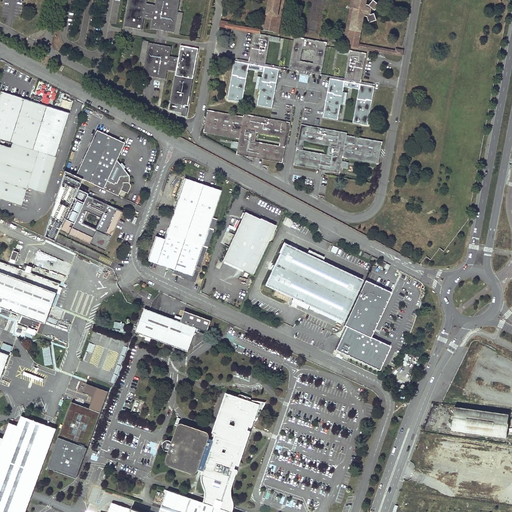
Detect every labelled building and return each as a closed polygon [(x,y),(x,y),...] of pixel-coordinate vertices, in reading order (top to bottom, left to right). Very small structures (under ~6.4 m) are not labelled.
[(128,0),(124,26),(141,29),(144,17),(152,18),(151,28),(174,32),(177,12),(179,0),(155,0),(155,5),(146,3),(146,0),(128,0)] [(269,0),(264,30),(274,32),(273,32),(274,33),(274,32),(280,0),(269,0)] [(280,0),(274,32),(278,33),(283,0),(280,0)] [(351,0),(344,44),(348,45),(355,0),(351,0)] [(355,0),(348,45),(358,47),(358,44),(363,16),(367,16),(369,22),(376,20),(374,13),(371,14),(370,12),(371,9),(372,8),(375,10),(379,4),(373,0),(370,5),(365,4),(366,0),(355,0)] [(173,34),(179,35),(183,13),(177,12),(174,32),(173,34)] [(227,24),(227,27),(254,32),(260,33),(261,30),(227,24)] [(359,89),(353,122),(368,125),(375,84),(361,81),(366,53),(350,50),(345,78),(321,74),(327,42),(295,36),(289,68),(265,64),(271,36),(260,34),(260,33),(254,32),(249,61),(235,58),(227,100),(242,102),(248,69),(263,72),(257,105),(272,108),(279,69),(330,79),(323,117),(338,120),(344,86),(359,89)] [(139,62),(144,63),(148,41),(143,40),(139,62)] [(187,106),(198,48),(180,45),(178,58),(169,56),(171,47),(148,42),(142,75),(160,78),(161,76),(165,77),(167,69),(176,71),(170,102),(187,106)] [(358,44),(358,47),(395,54),(396,50),(358,44)] [(26,100),(0,91),(0,92),(0,139),(12,143),(11,148),(0,144),(0,199),(20,206),(26,188),(43,194),(59,146),(69,113),(31,101),(26,100)] [(283,124),(283,121),(248,115),(248,117),(243,116),(208,110),(207,117),(210,117),(210,120),(206,119),(205,123),(209,124),(209,126),(205,125),(204,132),(239,139),(237,152),(283,160),(285,147),(283,147),(283,143),(280,142),(256,138),(254,138),(256,129),(257,129),(281,133),(285,134),(287,124),(283,124)] [(301,124),(296,149),(299,150),(300,146),(302,137),(303,127),(307,128),(308,126),(301,124)] [(296,149),(294,162),(340,170),(343,158),(378,164),(379,157),(376,156),(376,154),(380,155),(381,151),(377,150),(377,148),(381,149),(382,142),(347,135),(343,134),(343,132),(308,126),(307,128),(303,127),(302,137),(305,138),(329,142),(330,142),(329,151),(328,151),(303,146),(300,146),(299,150),(296,149)] [(96,130),(75,176),(82,179),(118,195),(120,190),(121,189),(126,191),(126,190),(127,190),(128,190),(130,188),(130,186),(130,185),(129,184),(128,183),(127,183),(126,183),(126,181),(129,181),(128,176),(123,177),(116,160),(124,144),(96,130)] [(283,163),(283,160),(237,152),(236,154),(283,163)] [(340,170),(294,162),(294,164),(340,173),(340,170)] [(43,236),(53,241),(59,229),(77,190),(82,179),(75,176),(64,170),(43,236)] [(181,277),(195,282),(217,219),(212,217),(221,190),(185,178),(164,238),(156,236),(147,260),(174,269),(172,273),(181,276),(181,277)] [(95,193),(86,190),(82,188),(80,192),(77,190),(59,229),(104,251),(115,227),(122,211),(93,198),(95,193)] [(260,219),(245,212),(222,260),(224,261),(244,270),(252,274),(268,240),(269,240),(276,225),(260,218),(260,219)] [(291,242),(290,246),(322,261),(324,257),(291,242)] [(308,305),(343,321),(362,280),(322,261),(290,246),(284,243),(265,285),(293,298),(308,305)] [(244,270),(224,261),(223,262),(243,272),(244,270)] [(0,307),(45,324),(52,306),(60,284),(15,268),(0,262),(0,307)] [(391,292),(365,280),(343,326),(345,327),(334,350),(378,370),(390,346),(369,337),(391,292)] [(308,305),(293,298),(291,302),(307,309),(308,305)] [(135,332),(146,336),(145,339),(150,341),(151,338),(166,343),(175,319),(144,308),(135,332)] [(184,310),(180,322),(196,328),(207,332),(211,320),(184,310)] [(180,322),(175,319),(166,343),(188,351),(196,328),(180,322)] [(89,407),(101,412),(108,391),(97,387),(89,407)] [(181,424),(180,425),(179,426),(173,443),(171,440),(169,439),(167,439),(163,441),(165,442),(164,444),(162,444),(163,447),(164,449),(167,451),(169,451),(171,450),(167,460),(168,461),(168,462),(170,463),(194,471),(196,471),(197,470),(198,467),(204,469),(203,472),(203,473),(203,474),(204,474),(203,493),(204,495),(204,496),(204,498),(204,500),(203,502),(202,502),(167,490),(159,511),(142,511),(132,508),(130,511),(99,511),(98,511),(230,511),(231,511),(232,511),(233,509),(233,506),(232,502),(231,493),(232,485),(238,469),(234,468),(235,467),(236,464),(239,465),(251,431),(250,430),(248,430),(249,426),(251,426),(252,427),(254,419),(257,420),(265,402),(252,403),(251,405),(249,404),(251,400),(251,398),(250,397),(240,394),(239,397),(227,393),(214,432),(216,433),(215,439),(214,439),(214,442),(208,440),(209,437),(209,435),(208,433),(207,433),(182,424),(181,424)] [(48,466),(77,477),(82,462),(101,412),(89,407),(72,401),(48,466)]
